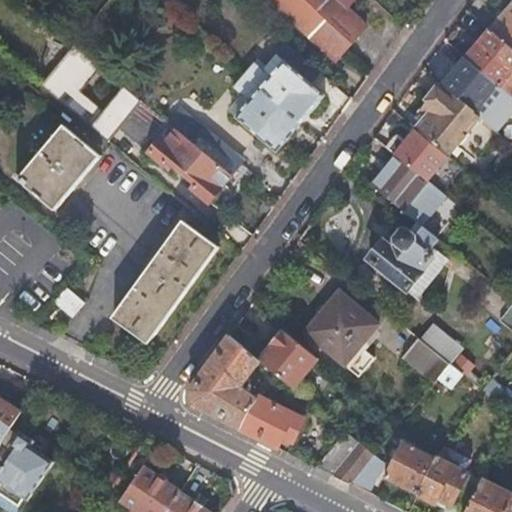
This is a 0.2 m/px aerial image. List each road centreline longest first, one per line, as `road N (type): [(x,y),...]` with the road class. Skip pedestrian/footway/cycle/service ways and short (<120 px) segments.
road 1 (residential): [(142,417),(448,0)]
road 2 (residential): [(0,346),(142,417)]
road 3 (residential): [(142,417),(267,481)]
